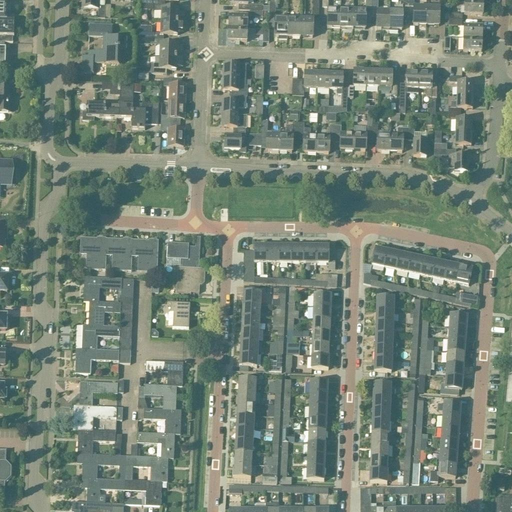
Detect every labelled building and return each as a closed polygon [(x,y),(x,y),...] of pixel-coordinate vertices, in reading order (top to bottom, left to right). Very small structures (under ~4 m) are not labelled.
[(0,0),(0,21),(10,22),(10,12),(7,12),(7,6),(6,6),(5,0),(0,0)] [(98,0),(82,0),(82,10),(98,11),(98,20),(104,20),(105,7),(99,7),(98,0)] [(482,17),(483,4),(464,3),(464,16),(482,17)] [(412,26),(425,27),(426,8),(413,8),(412,26)] [(426,8),(425,27),(438,27),(438,9),(426,8)] [(161,11),(160,23),(184,24),(184,15),(178,15),(178,11),(164,11),(161,11)] [(327,30),(340,30),(340,11),(327,11),(327,30)] [(340,11),(340,30),(352,30),(353,12),(340,11)] [(353,12),(352,30),(365,30),(365,12),(353,12)] [(376,31),(389,31),(389,13),(376,12),(376,31)] [(389,13),(389,31),(401,31),(402,13),(389,13)] [(228,30),(247,30),(247,18),(229,17),(228,30)] [(274,38),(287,38),(287,20),(274,20),(274,38)] [(287,20),(287,38),(299,39),(300,20),(287,20)] [(300,20),(299,39),(312,39),(313,21),(300,20)] [(10,22),(0,21),(0,43),(4,44),(13,44),(13,43),(12,43),(13,37),(14,37),(14,22),(10,22)] [(184,24),(160,23),(160,35),(152,34),(152,29),(150,27),(139,27),(139,40),(163,41),(163,36),(177,37),(177,33),(183,33),(184,24)] [(90,26),(89,38),(103,39),(103,53),(89,52),(88,58),(82,57),(81,74),(95,75),(95,66),(121,67),(122,50),(127,50),(127,40),(112,39),(112,27),(90,26)] [(463,40),(482,40),(482,28),(463,27),(463,40)] [(246,43),(247,30),(228,30),(228,43),(246,43)] [(160,47),(159,58),(183,59),(183,50),(177,50),(177,46),(163,45),(163,41),(139,40),(139,46),(160,47)] [(481,53),(482,40),(463,40),(462,52),(481,53)] [(0,43),(0,65),(5,66),(5,65),(8,66),(8,56),(5,56),(5,50),(4,50),(4,44),(0,43)] [(183,59),(159,58),(159,66),(151,65),(151,69),(138,69),(138,75),(149,76),(149,75),(163,76),(163,71),(176,72),(176,68),(182,68),(183,59)] [(223,67),(222,80),(238,80),(245,81),(245,68),(223,67)] [(353,88),(365,88),(366,72),(353,72),(353,87),(353,88)] [(366,72),(365,88),(378,89),(379,73),(366,72)] [(378,89),(391,89),(390,97),(397,97),(397,85),(391,85),(391,73),(379,73),(378,89)] [(304,90),(316,91),(317,74),(304,74),(304,81),(304,87),(304,90)] [(317,74),(316,91),(329,91),(329,75),(317,74)] [(405,94),(418,95),(418,74),(406,74),(405,86),(400,85),(399,97),(399,115),(405,115),(405,94)] [(418,74),(418,95),(418,90),(425,90),(425,98),(436,99),(437,83),(431,82),(431,75),(418,74)] [(336,91),(336,97),(341,97),(341,99),(347,99),(347,87),(342,87),(342,75),(329,75),(329,91),(336,91)] [(456,97),(472,97),(472,85),(461,84),(461,78),(449,78),(449,84),(457,84),(456,97)] [(168,103),(185,103),(185,86),(181,86),(182,81),(163,80),(163,88),(169,88),(168,103)] [(230,93),(229,99),(246,99),(247,88),(245,88),(245,81),(238,80),(222,80),(222,92),(230,93)] [(0,112),(11,113),(12,90),(4,90),(4,82),(6,82),(0,81),(0,112)] [(133,92),(120,91),(119,107),(117,106),(116,120),(131,121),(132,121),(132,113),(133,92)] [(472,97),(456,97),(456,110),(448,109),(448,108),(438,107),(438,114),(448,115),(460,115),(460,110),(471,110),(472,97)] [(229,99),(229,104),(221,103),(221,116),(237,117),(237,110),(246,110),(246,99),(229,99)] [(347,108),(347,99),(341,99),(341,108),(335,109),(335,116),(336,116),(346,114),(347,108)] [(160,125),(170,126),(171,121),(184,121),(185,103),(168,103),(168,117),(161,117),(160,125)] [(93,119),(116,120),(117,106),(86,105),(86,114),(82,114),(82,123),(93,124),(93,119)] [(141,113),(132,113),(132,121),(131,121),(131,131),(144,132),(145,126),(157,127),(158,106),(141,105),(141,113)] [(455,121),(455,133),(470,134),(471,121),(459,121),(460,115),(448,115),(448,121),(455,121)] [(237,117),(221,116),(220,129),(233,130),(233,135),(237,135),(237,136),(245,136),(245,130),(246,130),(247,117),(237,117)] [(353,136),(352,152),(365,153),(365,145),(371,145),(371,126),(372,118),(367,117),(367,128),(366,128),(365,136),(353,136)] [(266,153),(279,153),(279,133),(267,133),(268,129),(267,129),(268,123),(262,122),(261,128),(261,136),(261,140),(261,148),(261,150),(266,150),(266,153)] [(286,127),(286,134),(279,133),(279,153),(292,154),(292,142),(297,142),(298,124),(293,124),(293,127),(286,127)] [(298,124),(297,142),(303,142),(303,154),(315,155),(316,138),(310,138),(311,130),(304,130),(304,125),(298,124)] [(170,130),(170,126),(160,125),(160,133),(167,133),(167,148),(183,148),(184,131),(170,130)] [(376,153),(389,153),(389,137),(377,137),(378,129),(378,126),(371,126),(371,145),(376,145),(376,153)] [(316,138),(315,155),(328,155),(329,144),(334,144),(335,127),(329,127),(329,135),(324,135),(323,139),(316,138)] [(334,144),(340,144),(339,152),(352,152),(353,136),(341,135),(341,127),(335,127),(335,135),(334,144)] [(408,142),(408,130),(403,130),(397,129),(397,137),(389,137),(389,153),(402,154),(402,142),(408,142)] [(414,130),(408,130),(408,142),(413,142),(413,158),(426,159),(426,142),(427,134),(414,134),(414,130)] [(470,134),(455,133),(454,146),(470,147),(470,134)] [(245,139),(245,136),(237,136),(237,138),(225,138),(224,151),(240,152),(239,154),(245,154),(246,147),(240,146),(241,139),(245,139)] [(434,151),(446,152),(446,146),(438,146),(438,140),(434,140),(434,146),(434,151)] [(468,158),(449,157),(448,166),(454,166),(454,174),(467,174),(468,158)] [(0,184),(10,185),(12,185),(12,165),(11,165),(0,164),(0,184)] [(106,258),(107,242),(107,240),(100,240),(100,241),(81,240),(81,239),(80,257),(81,257),(81,256),(87,257),(86,272),(106,273),(106,258)] [(180,261),(180,269),(177,269),(176,293),(184,294),(184,295),(191,295),(191,294),(199,295),(199,287),(201,287),(204,284),(205,273),(202,270),(198,270),(200,239),(196,239),(195,249),(188,248),(188,246),(168,245),(167,260),(180,261)] [(131,273),(132,259),(133,243),(133,241),(126,241),(126,242),(107,242),(106,258),(112,258),(112,272),(131,273)] [(133,243),(132,259),(138,259),(137,274),(157,275),(158,242),(151,242),(151,243),(133,243)] [(267,248),(254,248),(254,253),(254,260),(254,265),(267,265),(267,248)] [(267,248),(267,265),(279,265),(279,248),(267,248)] [(279,248),(279,265),(291,265),(291,248),(279,248)] [(291,248),(291,265),(303,265),(303,248),(291,248)] [(315,265),(316,248),(303,248),(303,265),(315,265)] [(328,248),(316,248),(315,265),(328,265),(328,248)] [(384,269),(387,252),(375,250),(374,251),(367,249),(364,262),(372,264),(371,267),(384,269)] [(387,252),(384,269),(396,272),(399,255),(387,252)] [(399,255),(396,272),(408,274),(411,257),(399,255)] [(411,257),(408,274),(420,277),(423,260),(411,257)] [(423,260),(420,277),(432,279),(435,262),(423,260)] [(444,282),(447,265),(435,262),(432,279),(444,282)] [(444,282),(455,284),(459,267),(447,265),(444,282)] [(459,267),(455,284),(468,287),(472,270),(459,267)] [(370,288),(379,290),(380,284),(368,281),(370,275),(363,275),(362,285),(370,287),(370,288)] [(315,288),(328,289),(337,289),(337,277),(315,276),(315,282),(315,288)] [(121,281),(84,280),(83,304),(89,304),(98,305),(99,291),(121,291),(121,287),(121,281)] [(392,286),(380,284),(379,290),(391,292),(392,286)] [(392,286),(391,292),(403,295),(404,289),(392,286)] [(404,289),(403,295),(415,298),(416,291),(404,289)] [(416,291),(415,298),(427,300),(428,294),(416,291)] [(243,294),(243,306),(260,307),(261,295),(243,294)] [(428,294),(427,300),(439,303),(440,297),(428,294)] [(285,309),(286,295),(280,295),(279,301),(272,301),(272,308),(276,308),(279,308),(285,309)] [(456,300),(455,306),(467,309),(467,308),(476,310),(476,298),(461,295),(461,296),(456,295),(456,299),(456,300)] [(313,309),(330,310),(331,297),(314,296),(313,309)] [(440,297),(439,303),(455,306),(456,300),(440,297)] [(377,312),(394,312),(395,300),(377,299),(377,312)] [(98,305),(89,304),(88,328),(104,328),(104,315),(120,316),(120,311),(120,306),(98,305)] [(173,314),(172,329),(188,330),(190,306),(170,305),(170,314),(173,314)] [(265,308),(260,307),(243,306),(242,319),(259,320),(260,312),(265,313),(265,308)] [(279,308),(276,308),(276,314),(273,313),(273,320),(284,321),(285,309),(279,308)] [(294,320),(298,321),(298,313),(294,313),(295,308),(288,308),(288,320),(294,320)] [(313,321),(330,322),(330,310),(313,309),(313,321)] [(377,312),(376,324),(394,325),(394,312),(377,312)] [(406,325),(412,326),(419,326),(419,314),(413,313),(413,320),(406,320),(406,325)] [(449,329),(466,330),(467,318),(450,317),(449,329)] [(241,331),(259,332),(259,325),(264,325),(264,320),(259,320),(242,319),(241,331)] [(284,321),(273,320),(272,332),(278,333),(284,333),(284,321)] [(312,334),(329,335),(330,322),(313,321),(312,334)] [(394,325),(376,324),(376,336),(393,337),(394,325)] [(88,328),(82,327),(81,352),(97,353),(97,338),(119,339),(119,336),(119,329),(104,328),(88,328)] [(448,341),(465,343),(466,330),(449,329),(448,341)] [(241,343),(258,344),(259,332),(241,331),(241,343)] [(312,346),(329,347),(329,335),(312,334),(312,346)] [(375,349),(392,349),(393,337),(376,336),(375,349)] [(433,340),(427,340),(421,340),(420,352),(426,352),(433,353),(433,340)] [(447,354),(465,355),(465,343),(448,341),(447,354)] [(241,343),(240,355),(257,356),(258,344),(241,343)] [(269,357),(277,357),(283,358),(283,345),(278,345),(270,345),(269,357)] [(312,358),(328,359),(329,347),(312,346),(312,358)] [(375,349),(375,361),(392,362),(392,349),(375,349)] [(118,363),(118,359),(118,353),(97,353),(81,352),(76,352),(75,376),(90,376),(90,362),(118,363)] [(447,354),(446,366),(464,367),(465,355),(447,354)] [(257,356),(240,355),(240,368),(257,369),(257,356)] [(328,371),(328,359),(312,358),(311,371),(328,371)] [(392,362),(375,361),(374,374),(391,374),(392,362)] [(167,388),(177,389),(182,389),(183,365),(146,363),(145,374),(167,375),(167,388)] [(434,365),(425,365),(419,364),(418,376),(425,377),(429,377),(429,371),(434,372),(434,365)] [(446,378),(463,379),(464,367),(446,366),(446,374),(446,378)] [(462,392),(463,379),(446,378),(445,386),(441,386),(440,396),(458,398),(459,392),(462,392)] [(238,393),(255,394),(256,382),(239,381),(238,393)] [(269,394),(275,395),(281,395),(282,382),(275,381),(275,385),(270,384),(269,394)] [(80,385),(79,409),(92,409),(92,396),(117,397),(117,395),(123,395),(123,383),(117,383),(117,386),(80,385)] [(310,396),(327,396),(327,384),(311,383),(310,396)] [(373,398),(390,399),(391,386),(374,385),(373,398)] [(177,389),(167,388),(145,388),(145,389),(139,389),(138,401),(144,401),(145,398),(163,398),(163,412),(176,412),(177,389)] [(238,406),(255,406),(255,394),(238,393),(238,406)] [(310,408),(327,409),(327,396),(310,396),(310,408)] [(373,398),(373,410),(390,411),(390,399),(373,398)] [(144,411),(147,411),(144,401),(138,401),(138,411),(139,411),(144,411)] [(442,417),(459,418),(460,406),(443,405),(442,417)] [(237,418),(254,419),(255,406),(238,406),(237,418)] [(280,407),(274,407),(268,407),(268,419),(274,420),(280,420),(280,407)] [(309,420),(326,421),(327,409),(310,408),(309,420)] [(72,432),(78,433),(92,433),(92,420),(116,421),(116,422),(122,423),(122,410),(116,410),(92,409),(79,409),(73,409),(72,432)] [(372,422),(389,423),(390,411),(373,410),(372,422)] [(181,413),(176,412),(163,412),(144,411),(143,422),(165,423),(165,436),(175,437),(180,437),(181,413)] [(442,429),(459,431),(459,418),(442,417),(442,429)] [(236,430),(253,431),(254,419),(237,418),(236,430)] [(309,432),(326,433),(326,421),(309,420),(309,432)] [(372,435),(389,435),(389,423),(372,422),(372,435)] [(412,436),(413,424),(406,424),(402,424),(401,436),(406,436),(412,436)] [(422,428),(415,428),(415,440),(421,440),(427,441),(428,437),(421,436),(422,428)] [(442,429),(441,442),(458,443),(459,431),(442,429)] [(236,442),(253,443),(253,431),(236,430),(236,442)] [(289,432),(282,431),(282,444),(288,444),(294,445),(294,439),(288,438),(289,432)] [(308,445),(325,446),(326,433),(309,432),(308,445)] [(114,458),(120,458),(121,437),(115,437),(115,434),(92,433),(78,433),(77,457),(83,457),(93,457),(93,444),(115,445),(115,446),(114,458)] [(175,437),(165,436),(137,435),(137,446),(161,447),(160,460),(168,461),(174,461),(175,437)] [(371,447),(388,447),(389,435),(372,435),(371,447)] [(235,454),(252,455),(253,443),(236,442),(235,454)] [(440,454),(457,455),(458,443),(441,442),(440,454)] [(325,458),(325,446),(308,445),(308,457),(325,458)] [(371,459),(388,460),(388,447),(371,447),(371,459)] [(5,452),(0,451),(0,499),(3,499),(3,500),(4,500),(5,482),(9,478),(9,469),(5,465),(6,452),(5,452)] [(234,467),(252,468),(252,455),(235,454),(234,467)] [(440,454),(439,467),(456,468),(457,455),(440,454)] [(83,457),(77,457),(77,462),(82,462),(82,481),(97,482),(97,468),(119,469),(119,483),(124,483),(125,483),(125,471),(125,459),(120,458),(114,458),(93,457),(83,457)] [(308,457),(308,469),(324,470),(325,458),(302,457),(308,457)] [(137,459),(125,459),(125,471),(125,483),(132,483),(133,469),(152,470),(152,484),(161,484),(167,485),(168,461),(160,460),(137,459)] [(370,471),(387,472),(388,460),(371,459),(370,471)] [(251,480),(252,468),(234,467),(234,479),(251,480)] [(456,468),(439,467),(438,475),(431,474),(430,483),(437,483),(437,479),(455,480),(456,468)] [(277,469),(271,468),(271,476),(263,475),(262,485),(276,486),(277,476),(277,469)] [(324,470),(308,469),(307,482),(324,483),(324,470)] [(387,485),(387,472),(370,471),(370,484),(387,485)] [(397,485),(409,485),(409,473),(403,473),(403,479),(397,479),(397,485)] [(87,486),(86,504),(99,505),(105,505),(105,498),(100,497),(100,491),(124,492),(124,483),(119,483),(97,482),(82,481),(81,486),(87,486)] [(124,483),(124,492),(145,493),(145,508),(160,508),(161,484),(152,484),(132,483),(125,483),(124,483)] [(242,494),(242,487),(229,487),(229,493),(227,493),(226,506),(230,506),(230,497),(241,498),(242,494)] [(254,488),(254,494),(254,500),(260,500),(260,494),(266,494),(266,488),(254,488)] [(511,511),(511,496),(507,496),(504,500),(496,500),(495,511),(511,511)]
